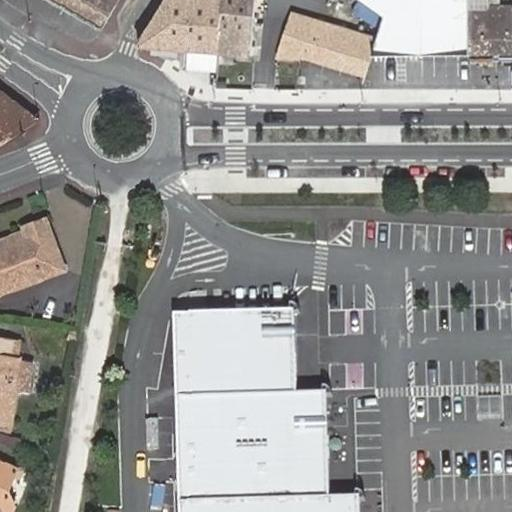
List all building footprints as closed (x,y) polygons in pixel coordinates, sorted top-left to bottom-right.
[(121,0),(56,0),(106,29),(121,0)] [(167,0),(140,45),(223,51),(226,0),(167,0)] [(226,0),(223,51),(260,53),(260,47),(259,45),(259,34),(256,34),(259,0),(226,0)] [(474,54),(474,6),(473,0),(362,0),(387,16),(378,45),(376,54),(474,54)] [(511,6),(474,6),(474,54),(511,53),(511,6)] [(296,19),(289,36),(313,39),(318,26),(296,19)] [(368,80),(370,74),(376,54),(378,45),(318,26),(313,39),(289,36),(281,56),(280,62),(304,63),(305,61),(368,80)] [(0,147),(43,120),(0,88),(0,147)] [(0,246),(54,225),(51,216),(30,224),(31,228),(0,239),(0,246)] [(0,293),(71,266),(54,225),(0,246),(0,293)] [(181,397),(301,393),(298,310),(179,314),(181,397)] [(0,353),(22,356),(24,338),(0,336),(0,353)] [(31,357),(22,356),(0,353),(0,419),(29,423),(33,388),(27,387),(31,357)] [(36,358),(31,357),(27,387),(33,388),(36,358)] [(185,503),(335,497),(331,392),(301,393),(181,397),(185,503)] [(0,504),(1,505),(20,496),(17,488),(24,467),(0,459),(0,504)] [(20,511),(23,503),(20,496),(1,505),(19,511),(20,511)] [(185,503),(185,511),(364,511),(364,496),(335,497),(185,503)]
